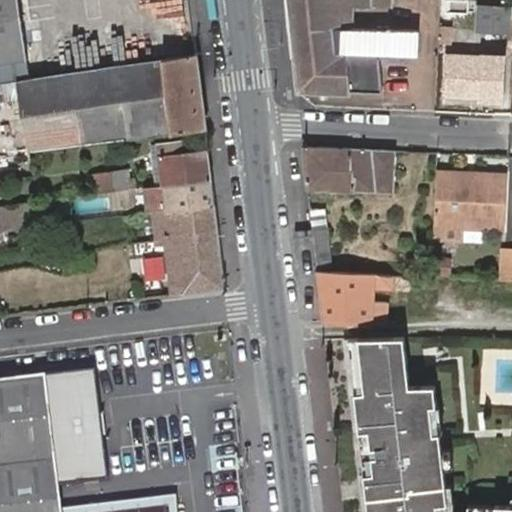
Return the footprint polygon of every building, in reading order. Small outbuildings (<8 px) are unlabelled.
[(0,0),(0,63),(27,60),(20,0),(0,0)] [(286,0),(296,94),(351,94),(352,92),(383,92),(378,53),(416,54),(417,29),(390,28),(391,22),(378,22),(378,27),(355,27),(356,8),(374,8),(374,5),(395,6),(394,0),(286,0)] [(475,28),(502,30),(502,19),(509,19),(510,7),(477,4),(475,28)] [(31,151),(205,127),(196,53),(29,78),(21,79),(31,151)] [(444,97),(479,100),(480,97),(497,98),(499,59),(481,59),(481,56),(447,55),(444,97)] [(0,82),(21,79),(29,78),(27,60),(0,63),(0,82)] [(171,152),(187,151),(187,142),(169,145),(171,152)] [(164,185),(211,179),(207,149),(187,151),(171,152),(169,145),(159,146),(164,185)] [(154,186),(164,185),(159,146),(149,148),(154,186)] [(302,146),(307,189),(394,192),(396,150),(302,146)] [(95,192),(127,188),(125,172),(93,177),(95,192)] [(503,175),(436,172),(434,224),(502,227),(503,175)] [(167,210),(214,204),(211,179),(164,185),(167,210)] [(158,212),(162,211),(167,210),(164,185),(154,186),(158,212)] [(37,226),(34,201),(0,205),(0,236),(5,236),(4,230),(37,226)] [(55,216),(53,203),(38,205),(40,218),(55,216)] [(162,211),(173,295),(224,288),(214,204),(167,210),(162,211)] [(309,210),(316,269),(331,270),(328,243),(324,209),(309,210)] [(168,295),(173,295),(162,211),(158,212),(168,295)] [(88,252),(63,258),(65,274),(92,269),(88,252)] [(316,269),(321,318),(372,321),(388,320),(388,301),(374,302),(375,282),(406,284),(407,274),(353,271),(331,270),(316,269)] [(457,307),(458,284),(445,284),(433,283),(433,307),(457,307)] [(437,402),(435,382),(410,383),(404,334),(349,336),(368,511),(511,511),(511,506),(494,506),(494,511),(438,511),(437,502),(448,500),(440,429),(434,430),(431,403),(437,402)] [(62,511),(59,484),(107,478),(94,372),(0,382),(0,511),(62,511)]
